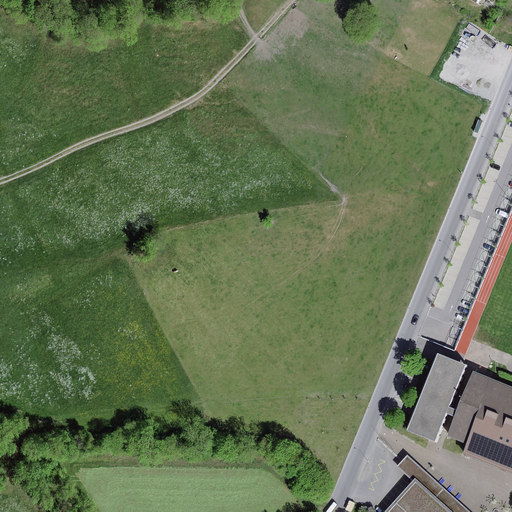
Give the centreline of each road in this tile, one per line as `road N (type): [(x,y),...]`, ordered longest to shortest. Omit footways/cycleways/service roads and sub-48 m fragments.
road 1 (residential): [(334,511),(511,76)]
road 2 (track): [(0,181),(191,100),(292,0)]
